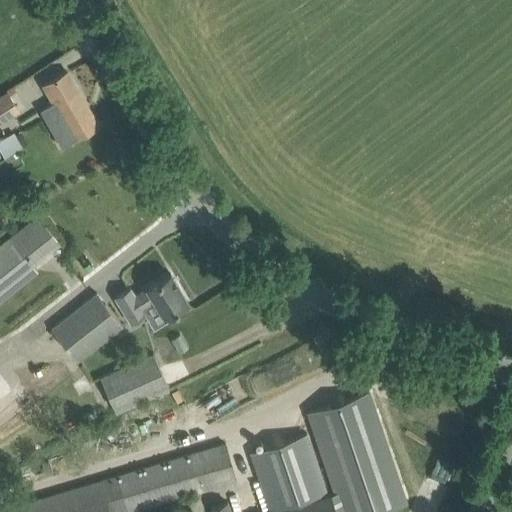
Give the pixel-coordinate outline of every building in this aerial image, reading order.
[(62,146),(81,135),(99,125),(68,71),(43,85),(54,104),(42,111),(62,146)] [(0,96),(0,120),(19,108),(8,92),(0,96)] [(14,131),(0,139),(0,144),(7,156),(17,151),(16,149),(22,146),(14,131)] [(0,301),(39,270),(34,265),(62,242),(39,213),(0,244),(0,301)] [(165,317),(187,303),(188,302),(171,273),(135,295),(131,288),(116,297),(131,322),(146,313),(142,307),(155,300),(165,317)] [(97,293),(52,328),(78,361),(123,325),(97,293)] [(154,353),(100,377),(116,413),(170,389),(154,353)] [(376,511),(407,502),(379,421),(370,391),(308,413),(318,441),(335,492),(328,495),(307,433),(251,452),(269,511),(232,511),(230,504),(214,509),(215,511),(376,511)] [(25,511),(129,511),(238,481),(225,441),(26,500),(30,511),(25,511)]
